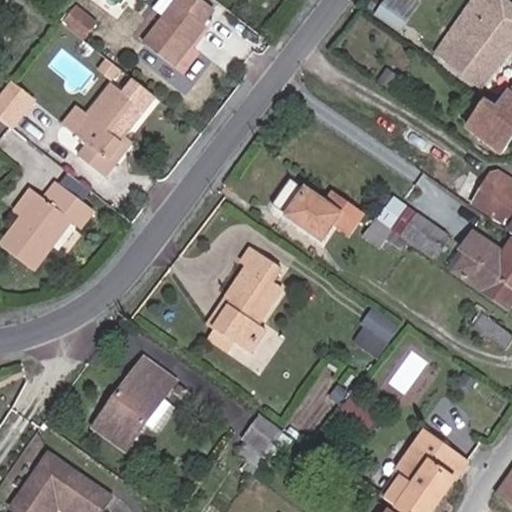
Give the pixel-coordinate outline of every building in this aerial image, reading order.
[(389,0),(383,9),(404,25),(415,10),(401,0),(389,0)] [(401,0),(415,10),(423,0),(401,0)] [(486,86),(511,55),(511,0),(475,0),(444,43),(432,34),(425,43),(486,86)] [(173,74),(203,36),(199,32),(209,20),(186,4),(145,54),(173,74)] [(96,38),(73,21),(64,32),(88,50),(96,38)] [(137,119),(103,92),(84,115),(67,136),(80,146),(69,160),(98,183),(109,170),(103,165),(116,149),(114,147),(118,142),(137,119)] [(0,109),(0,131),(9,138),(30,111),(10,95),(0,109)] [(475,126),(511,149),(511,147),(511,98),(507,106),(504,110),(491,102),(475,126)] [(56,127),(67,136),(84,115),(74,107),(56,127)] [(126,148),(118,142),(114,147),(116,149),(103,165),(109,170),(126,148)] [(511,168),(503,163),(494,177),(482,194),(510,213),(511,210),(511,168)] [(482,194),(494,177),(475,166),(465,182),(482,194)] [(346,211),(358,219),(369,205),(339,186),(330,200),(297,178),(279,202),(329,236),(346,211)] [(442,254),(455,234),(390,191),(376,211),(442,254)] [(10,249),(43,272),(77,228),(89,236),(103,218),(68,194),(55,211),(46,203),(28,225),(10,249)] [(18,218),(28,225),(46,203),(36,196),(18,218)] [(466,265),(485,277),(507,244),(480,226),(467,245),(475,251),(466,265)] [(511,247),(507,244),(485,277),(511,294),(511,247)] [(277,279),(286,267),(256,246),(247,259),(252,263),(247,269),(259,278),(283,294),(287,287),(277,279)] [(271,327),(264,321),(283,294),(259,278),(247,269),(231,291),(238,296),(218,323),(238,336),(256,348),(271,327)] [(212,318),(218,323),(238,296),(231,291),(212,318)] [(378,306),(355,341),(381,358),(404,324),(378,306)] [(511,341),(511,321),(491,308),(482,321),(511,341)] [(231,347),(238,336),(218,323),(211,333),(231,347)] [(149,356),(100,423),(130,445),(148,420),(161,429),(178,405),(166,396),(176,383),(179,377),(149,356)] [(188,392),(192,386),(179,377),(176,383),(188,392)] [(244,449),(258,460),(283,423),(266,412),(249,435),(253,437),(244,449)] [(426,507),(470,447),(432,420),(389,480),(426,507)] [(98,511),(114,491),(46,442),(8,495),(16,500),(6,511),(33,511),(53,486),(88,511),(98,511)] [(73,511),(88,511),(53,486),(33,511),(43,511),(53,498),(73,511)] [(385,511),(411,511),(394,500),(385,511)]
